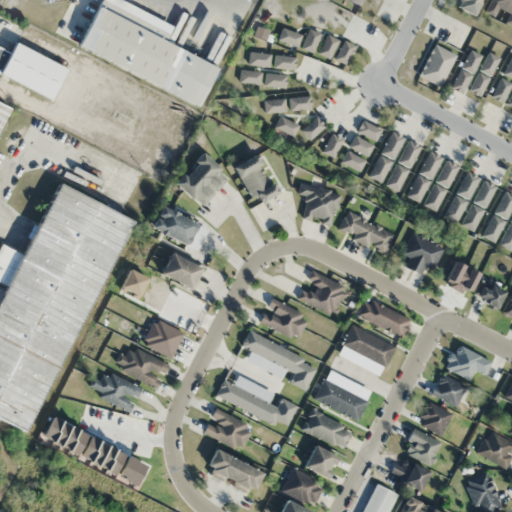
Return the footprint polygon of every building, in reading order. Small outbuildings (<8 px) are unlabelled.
[(98,0),(76,46),(197,104),(215,66),(164,42),(172,25),(120,0),(98,0)] [(479,0),(451,0),(450,4),(472,15),(479,0)] [(511,0),(489,0),(485,12),(494,16),(497,8),(506,12),(502,22),(511,25),(511,0)] [(299,35),(281,28),(278,39),(295,45),(299,35)] [(316,51),(327,57),(336,40),(326,34),(316,51)] [(352,45),(342,40),(333,59),(344,64),(352,45)] [(0,75),(49,98),(63,66),(11,43),(7,51),(0,47),(0,75)] [(449,86),(461,92),(480,54),(468,48),(449,86)] [(465,88),(476,95),(499,58),(488,51),(465,88)] [(511,78),(511,54),(510,54),(489,96),(500,101),(511,78)] [(292,68),(293,56),(273,55),(272,67),(292,68)] [(283,87),(285,74),(264,72),(263,85),(283,87)] [(308,97),(289,97),(289,108),(308,108),(308,97)] [(302,128),(309,136),(322,126),(315,117),(302,128)] [(379,128),(359,121),(355,133),(375,140),(379,128)] [(400,136),(387,131),(369,177),(382,182),(400,136)] [(348,147),(366,155),(371,144),(353,136),(348,147)] [(384,184),(396,191),(419,145),(406,139),(384,184)] [(440,156),(427,150),(405,196),(418,202),(440,156)] [(227,176),(200,151),(172,182),(199,206),(227,176)] [(231,167),(255,204),(276,191),(252,154),(231,167)] [(351,167),(356,160),(345,154),(341,162),(351,167)] [(420,204),(433,211),(458,166),(445,159),(420,204)] [(443,217),(456,222),(477,176),(464,171),(443,217)] [(472,231),(495,185),(481,178),(459,224),(472,231)] [(338,191),(299,183),(297,195),(305,197),(302,217),(331,223),(338,191)] [(123,214),(53,185),(25,252),(21,252),(0,243),(0,281),(4,283),(0,293),(0,421),(31,434),(123,214)] [(511,204),(511,194),(503,190),(480,235),(493,242),(511,204)] [(195,248),(204,226),(157,207),(149,230),(195,248)] [(511,210),(500,246),(511,250),(511,210)] [(392,232),(344,211),(336,232),(384,252),(392,232)] [(430,269),(441,248),(411,231),(400,252),(407,256),(402,266),(418,274),(423,265),(430,269)] [(199,269),(169,252),(157,273),(187,290),(199,269)] [(330,315),(344,287),(309,270),(302,284),(303,284),(296,298),(330,315)] [(494,308),(502,292),(480,281),(472,297),(494,308)] [(511,288),(499,312),(511,319),(511,288)] [(269,298),(257,322),(294,341),(306,317),(269,298)] [(383,366),(393,344),(350,324),(340,346),(383,366)] [(287,383),(304,390),(316,363),(245,332),(238,347),(293,371),(287,383)] [(166,363),(124,344),(113,368),(154,388),(166,363)] [(355,420),(369,390),(326,370),(312,400),(355,420)] [(92,394),(127,412),(139,389),(105,371),(92,394)] [(464,386),(439,373),(429,394),(453,406),(464,386)] [(511,400),(511,375),(502,396),(511,400)] [(439,435),(451,414),(427,400),(415,422),(439,435)] [(240,450),(250,426),(212,409),(202,433),(240,450)] [(299,430),(341,448),(350,428),(308,409),(299,430)] [(400,451),(428,466),(440,443),(412,428),(400,451)] [(504,469),(511,451),(511,442),(486,430),(474,454),(504,469)] [(336,457),(312,445),(300,467),(324,479),(336,457)] [(212,449),(201,472),(249,495),(259,472),(212,449)] [(387,475),(417,491),(427,472),(397,456),(387,475)] [(311,506),(321,484),(290,468),(279,490),(311,506)] [(490,511),(501,506),(482,472),(462,484),(478,511),(490,511)] [(386,511),(395,494),(374,484),(360,511),(386,511)] [(307,511),(284,499),(276,511),(307,511)] [(429,511),(404,501),(398,511),(429,511)]
